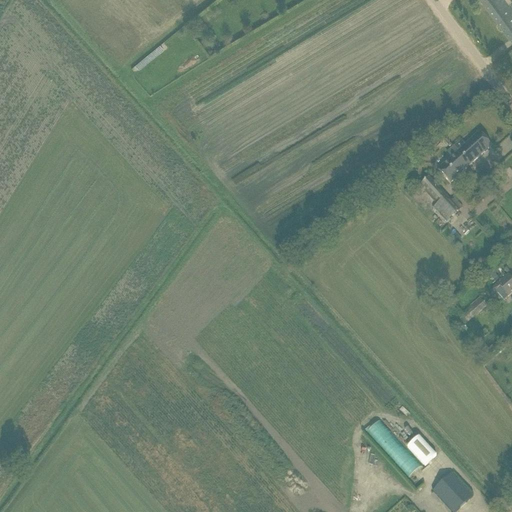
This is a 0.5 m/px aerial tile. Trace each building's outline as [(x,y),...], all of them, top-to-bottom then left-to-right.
[(481,0),(510,39),(511,37),(511,5),(508,0),(481,0)] [(448,152),(453,157),(438,170),(451,183),(491,146),(479,133),(458,151),(454,147),(448,152)] [(433,209),(447,223),(462,209),(454,199),(451,202),(428,178),(419,187),(437,206),(433,209)] [(511,293),(511,279),(508,275),(492,288),(503,301),(511,293)] [(459,317),(467,325),(486,307),(479,299),(459,317)] [(480,334),(484,339),(489,334),(484,329),(480,334)] [(481,343),(473,350),(485,363),(489,360),(488,359),(493,355),(481,343)] [(379,421),(367,432),(410,478),(421,468),(379,421)] [(413,430),(402,439),(435,476),(446,466),(413,430)] [(433,491),(447,507),(451,511),(456,511),(472,498),(451,475),(433,491)]
